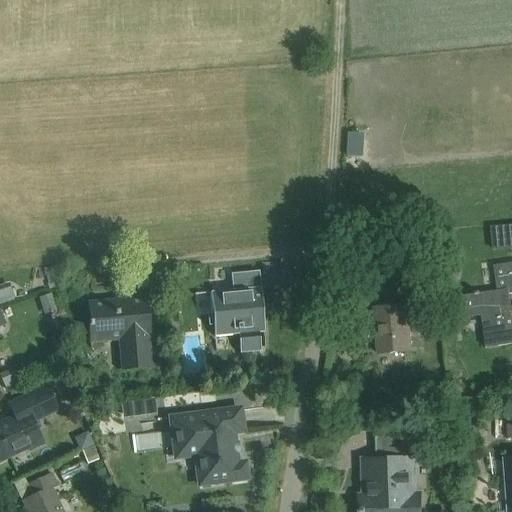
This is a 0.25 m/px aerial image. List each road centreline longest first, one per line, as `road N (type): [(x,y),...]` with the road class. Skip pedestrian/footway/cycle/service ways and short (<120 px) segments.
road 1 (residential): [(287,511),(329,228)]
road 2 (track): [(329,228),(340,0)]
